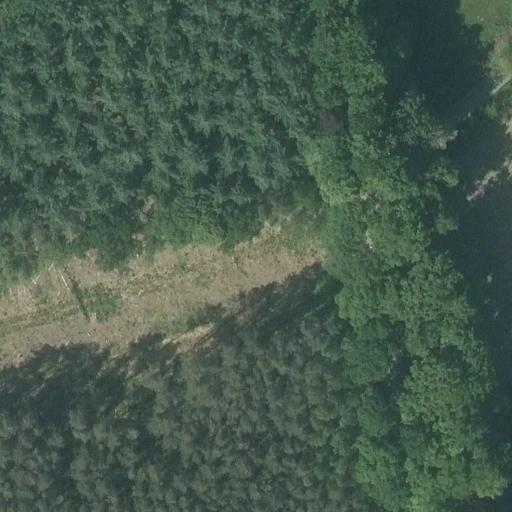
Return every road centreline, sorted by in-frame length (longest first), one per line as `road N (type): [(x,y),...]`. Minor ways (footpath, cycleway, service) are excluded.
road 1 (unclassified): [(421,511),(372,243)]
road 2 (unclassified): [(372,243),(333,0)]
road 3 (unclassified): [(372,243),(391,177),(511,62)]
